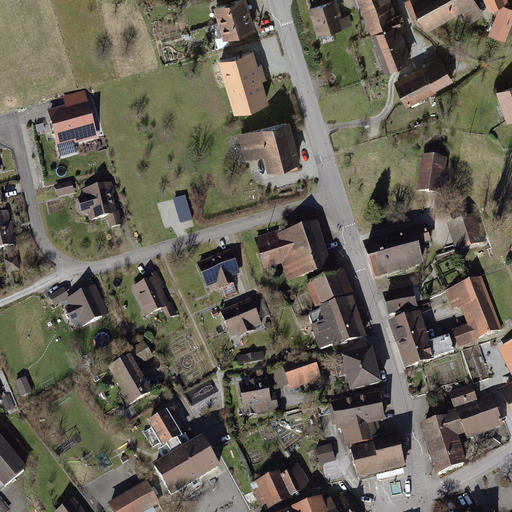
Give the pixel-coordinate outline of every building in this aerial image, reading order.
[(219,24),(251,15),(246,0),(241,0),(214,9),(219,24)] [(344,0),(335,0),(312,8),(322,36),(353,26),(344,0)] [(397,0),(362,0),(392,71),(416,61),(400,23),(405,21),(397,0)] [(407,0),(426,33),(467,11),(473,22),(507,4),(504,0),(407,0)] [(251,15),(219,24),(223,40),(256,30),(251,15)] [(444,56),(400,80),(413,104),(457,81),(444,56)] [(251,57),(223,65),(237,116),(265,107),(251,57)] [(100,139),(85,90),(65,96),(68,106),(51,111),(63,150),(100,139)] [(511,91),(502,95),(510,121),(511,120),(511,91)] [(294,119),(241,135),(248,161),(268,155),(273,173),(307,164),(294,119)] [(449,160),(426,157),(422,193),(448,196),(450,178),(447,178),(449,160)] [(75,182),(56,186),(59,199),(78,194),(75,182)] [(125,227),(115,183),(85,190),(87,200),(81,201),(85,216),(90,215),(92,222),(111,218),(114,230),(125,227)] [(176,196),(181,220),(193,218),(188,194),(176,196)] [(0,248),(18,245),(11,210),(0,212),(0,248)] [(449,225),(458,253),(483,245),(474,217),(449,225)] [(334,271),(321,226),(282,237),(281,233),(259,240),(268,270),(287,264),(293,283),(334,271)] [(414,233),(366,248),(377,283),(425,268),(414,233)] [(234,249),(201,263),(212,289),(220,286),(223,293),(239,286),(236,279),(245,275),(234,249)] [(20,255),(6,257),(8,270),(22,267),(20,255)] [(149,282),(133,290),(147,319),(165,311),(169,319),(178,315),(158,272),(147,277),(149,282)] [(345,274),(306,289),(315,311),(353,295),(345,274)] [(483,275),(446,290),(455,312),(462,309),(469,326),(456,331),(463,347),(505,331),(483,275)] [(96,288),(69,302),(71,309),(65,312),(69,323),(77,320),(81,328),(110,316),(96,288)] [(415,288),(385,298),(392,319),(422,309),(415,288)] [(64,289),(49,297),(54,308),(70,298),(64,289)] [(354,299),(308,315),(321,354),(367,338),(354,299)] [(254,301),(225,312),(235,338),(241,335),(242,339),(259,333),(257,330),(264,327),(254,301)] [(426,313),(394,324),(402,347),(434,336),(426,313)] [(434,336),(402,347),(410,370),(442,360),(434,336)] [(140,360),(118,371),(136,406),(157,395),(143,367),(157,360),(149,345),(136,351),(140,360)] [(511,345),(502,350),(511,369),(511,385),(503,390),(511,408),(511,345)] [(372,350),(345,357),(353,389),(380,381),(372,350)] [(240,360),(266,358),(266,351),(240,353),(240,360)] [(313,358),(282,368),(291,393),(322,382),(313,358)] [(267,380),(243,384),(248,413),(277,408),(274,393),(269,394),(267,380)] [(442,422),(423,427),(439,475),(464,465),(456,440),(458,438),(457,435),(465,432),(467,437),(500,424),(492,401),(478,406),(471,387),(450,395),(458,415),(441,419),(442,422)] [(378,395),(333,405),(339,430),(344,428),(349,449),(351,448),(358,477),(405,467),(397,435),(375,440),(371,423),(384,421),(378,395)] [(173,457),(155,467),(172,495),(218,467),(202,439),(184,450),(178,439),(181,437),(178,432),(185,428),(176,414),(170,418),(167,413),(150,423),(164,447),(167,446),(173,457)] [(34,471),(0,431),(0,477),(11,491),(34,471)] [(335,459),(331,446),(318,450),(322,463),(335,459)] [(281,472),(258,483),(268,507),(292,497),(291,494),(312,487),(296,463),(280,469),(281,472)] [(152,481),(113,505),(116,511),(155,511),(167,505),(152,481)] [(322,498),(295,508),(296,511),(352,511),(344,494),(323,501),(322,498)] [(87,511),(79,500),(63,511),(87,511)] [(0,511),(8,511),(0,502),(0,511)]
